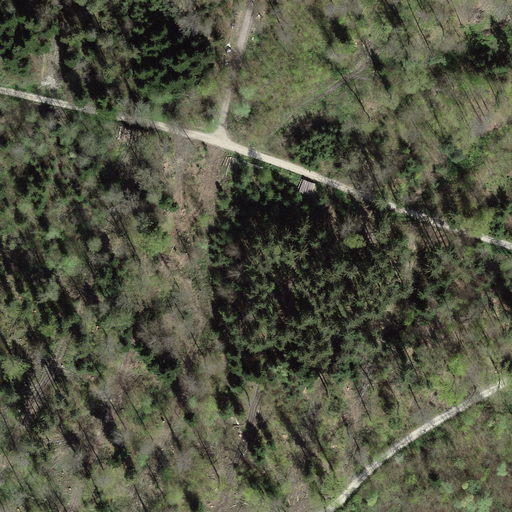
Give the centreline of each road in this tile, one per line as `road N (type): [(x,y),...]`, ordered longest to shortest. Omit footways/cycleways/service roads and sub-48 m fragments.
road 1 (track): [(511,248),(218,140),(0,89)]
road 2 (track): [(511,381),(388,452),(327,511)]
road 3 (track): [(218,140),(249,0)]
